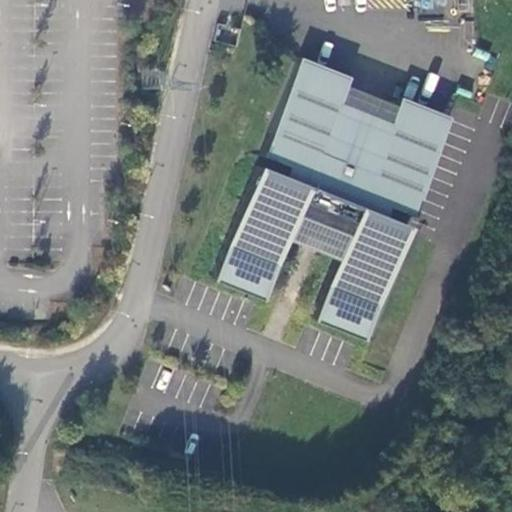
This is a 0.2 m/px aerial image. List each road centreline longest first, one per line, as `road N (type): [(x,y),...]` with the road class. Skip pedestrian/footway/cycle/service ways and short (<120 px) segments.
road 1 (unclassified): [(39,376),(75,375),(104,362),(123,339),(203,0)]
road 2 (unclassified): [(21,511),(39,376)]
